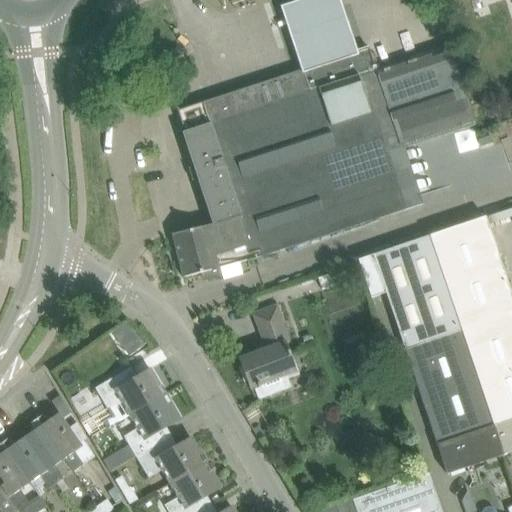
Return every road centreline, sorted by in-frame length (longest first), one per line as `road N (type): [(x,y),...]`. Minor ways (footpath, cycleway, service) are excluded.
road 1 (unclassified): [(278,511),(160,313),(46,248)]
road 2 (tertiary): [(46,248),(50,194),(34,14)]
